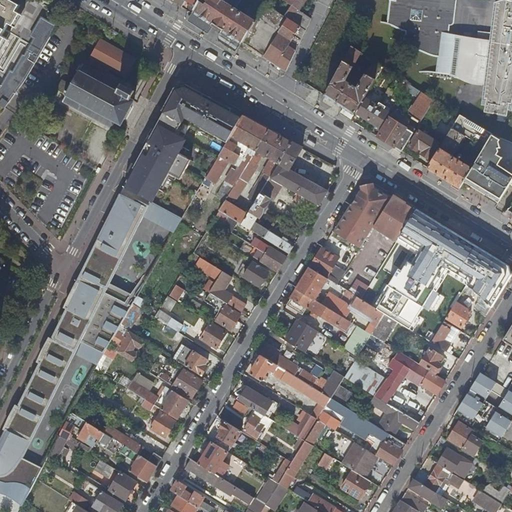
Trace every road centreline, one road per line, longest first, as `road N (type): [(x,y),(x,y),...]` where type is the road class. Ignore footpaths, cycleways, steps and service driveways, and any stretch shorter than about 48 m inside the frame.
road 1 (residential): [(364,155),(144,511)]
road 2 (residential): [(63,267),(184,45)]
road 3 (residential): [(380,511),(511,298)]
road 4 (primary): [(364,155),(184,45)]
road 5 (primary): [(511,245),(364,155)]
road 6 (residential): [(0,395),(63,267)]
